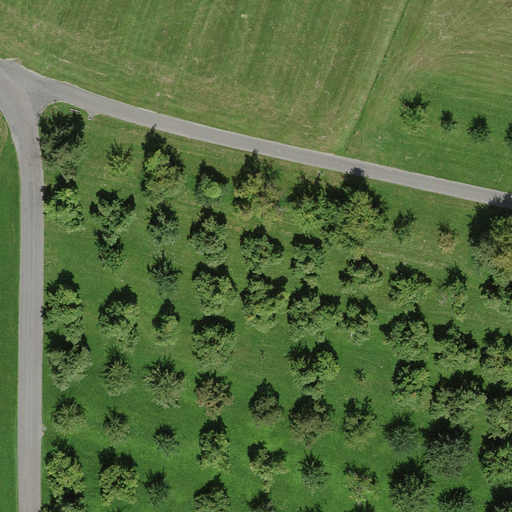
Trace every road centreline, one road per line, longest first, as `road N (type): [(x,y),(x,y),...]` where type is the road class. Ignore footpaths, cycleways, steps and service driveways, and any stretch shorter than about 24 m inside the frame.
road 1 (unclassified): [(511,204),(265,151),(4,75)]
road 2 (unclassified): [(4,75),(31,134),(33,511)]
